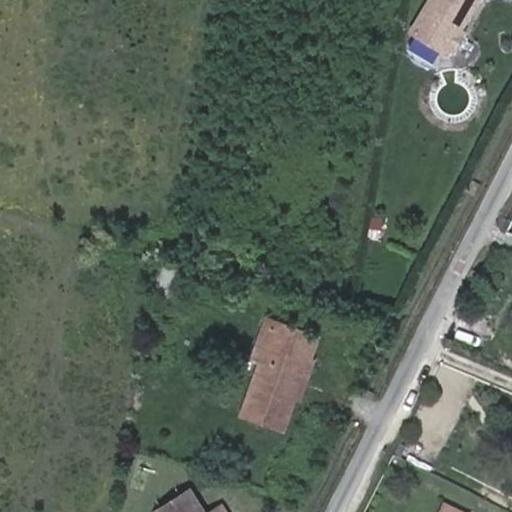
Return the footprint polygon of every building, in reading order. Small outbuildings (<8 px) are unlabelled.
[(431,0),(409,36),(444,57),(447,54),(452,57),(463,38),(458,35),(460,32),(456,30),(460,25),(463,27),(479,0),(431,0)] [(418,197),(416,179),(403,180),(404,198),(418,197)] [(171,298),(174,267),(161,264),(158,297),(171,298)] [(244,353),(260,357),(272,315),(257,310),(244,353)] [(272,315),(260,357),(245,408),(288,420),(298,386),(310,346),(316,326),(272,315)] [(310,346),(298,386),(312,390),(324,350),(310,346)] [(226,511),(224,508),(217,511),(204,511),(193,490),(158,509),(160,511),(226,511)]
